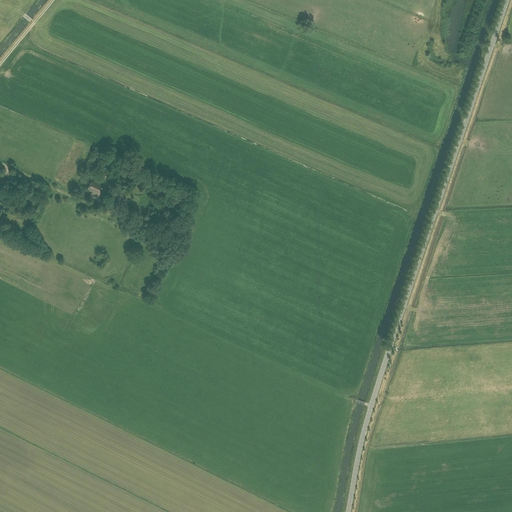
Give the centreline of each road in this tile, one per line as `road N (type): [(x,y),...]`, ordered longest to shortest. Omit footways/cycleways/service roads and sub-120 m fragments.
road 1 (tertiary): [(349,511),(371,405),(507,0)]
road 2 (track): [(0,236),(371,405)]
